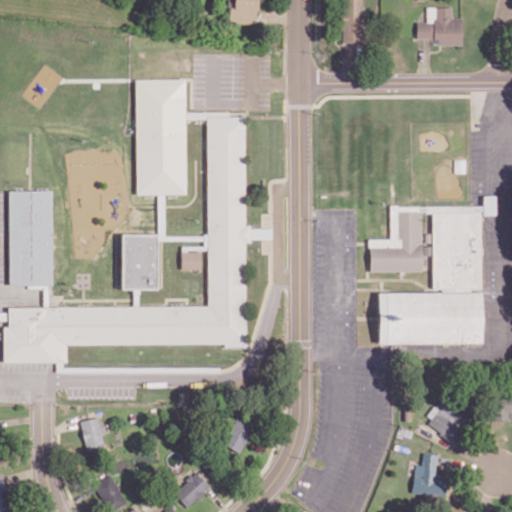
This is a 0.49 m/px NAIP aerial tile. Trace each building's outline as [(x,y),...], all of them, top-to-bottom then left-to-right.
[(256,0),(233,0),(233,8),(228,8),(228,22),(256,23),(256,0)] [(358,0),(338,0),(340,42),(360,42),(358,0)] [(460,45),(461,17),(450,17),(451,7),(426,7),(425,22),(416,21),(415,38),(433,38),(433,44),(460,45)] [(188,78),(188,194),(138,194),(138,78),(188,78)] [(12,326),(12,306),(209,306),(209,115),(245,115),(245,306),(245,344),(209,344),(70,344),(70,362),(6,362),(6,326),(12,326)] [(11,192),(54,192),(54,282),(11,282),(11,192)] [(372,251),(371,251),(371,239),(393,238),(393,206),(425,205),(425,206),(488,205),(488,194),(501,194),(501,214),(488,214),(488,213),(487,213),(490,288),(491,340),(439,341),(385,342),(383,291),(437,290),(436,256),(431,257),(431,275),(387,277),(387,271),(372,271),(372,251)] [(163,233),(163,287),(126,287),(126,233),(163,233)] [(185,271),(185,249),(203,249),(203,271),(185,271)] [(511,394),(491,395),(492,420),(508,419),(508,412),(511,411),(511,394)] [(424,421),(451,441),(468,418),(441,398),(424,421)] [(238,452),(254,425),(237,415),(221,442),(238,452)] [(79,420),(85,451),(104,448),(99,417),(79,420)] [(411,493),(444,497),(446,480),(435,479),(438,454),(422,452),(421,465),(414,464),(411,493)] [(186,507),(211,485),(197,470),(172,492),(186,507)] [(111,475),(94,482),(107,511),(123,504),(111,475)]
